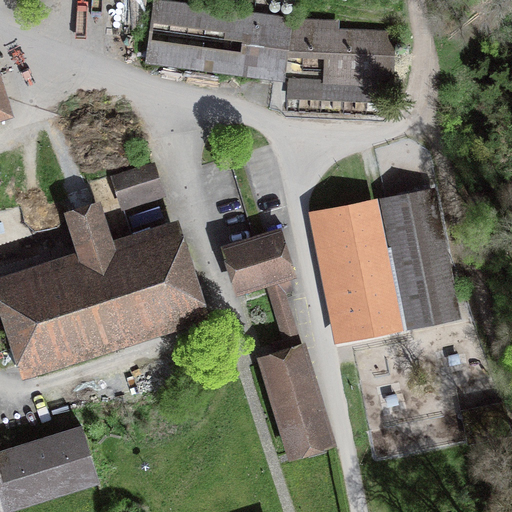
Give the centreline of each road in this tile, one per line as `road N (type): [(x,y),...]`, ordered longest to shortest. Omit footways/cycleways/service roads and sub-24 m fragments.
road 1 (unclassified): [(357,511),(292,198),(294,140)]
road 2 (unclassified): [(294,140),(157,98),(0,22)]
road 3 (track): [(511,352),(442,135)]
road 4 (unclassified): [(442,135),(294,140)]
road 5 (track): [(415,0),(442,135)]
